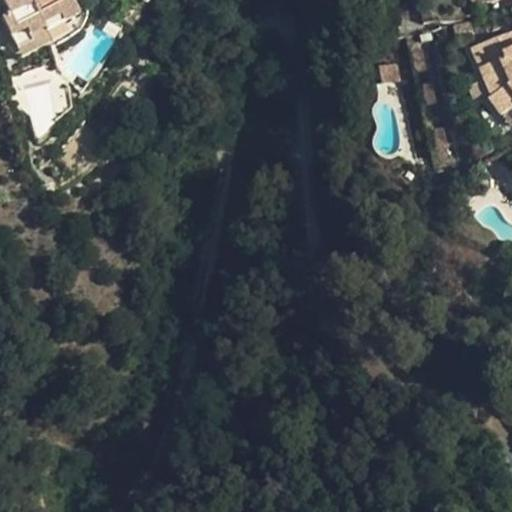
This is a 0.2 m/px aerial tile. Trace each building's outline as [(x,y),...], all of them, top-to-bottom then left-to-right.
[(60,17),(63,24),(79,16),(70,0),(0,0),(10,19),(3,23),(11,38),(26,30),(29,37),(44,29),(43,26),(60,17)] [(46,33),(63,24),(60,17),(43,26),(44,29),(46,33)] [(29,37),(14,44),(20,57),(51,42),(46,33),(44,29),(29,37)] [(14,44),(29,37),(26,30),(11,38),(14,44)] [(511,107),(511,32),(470,50),(480,70),(478,70),(491,100),(488,102),(500,117),(511,107)] [(511,107),(500,117),(508,127),(511,124),(511,107)]
